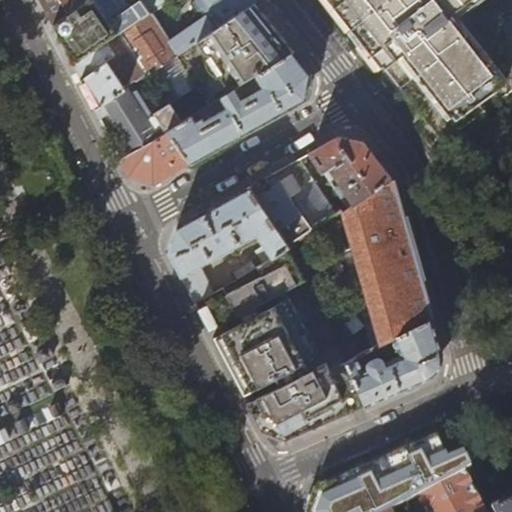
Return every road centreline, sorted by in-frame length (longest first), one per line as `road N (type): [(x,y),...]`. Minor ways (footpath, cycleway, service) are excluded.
road 1 (residential): [(479,390),(418,170),(363,93)]
road 2 (residential): [(128,224),(266,483)]
road 3 (residential): [(363,93),(128,224)]
road 4 (residential): [(11,0),(128,224)]
road 5 (residential): [(266,483),(479,390)]
road 6 (residential): [(363,93),(287,0)]
